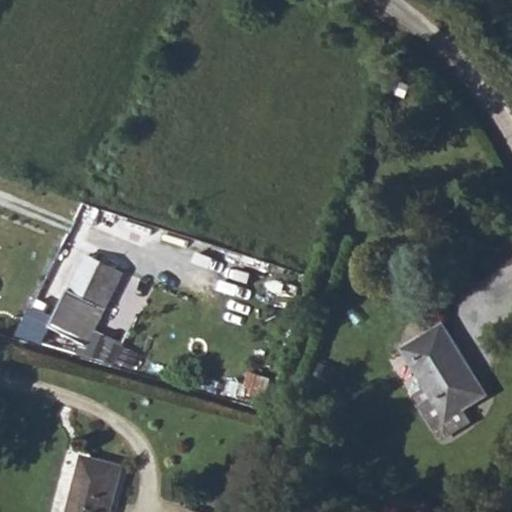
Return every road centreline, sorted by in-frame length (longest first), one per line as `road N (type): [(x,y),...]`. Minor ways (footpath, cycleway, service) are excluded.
road 1 (unknown): [(0,372),(134,427),(148,442),(155,511)]
road 2 (unclassified): [(386,0),(454,58),(511,132)]
